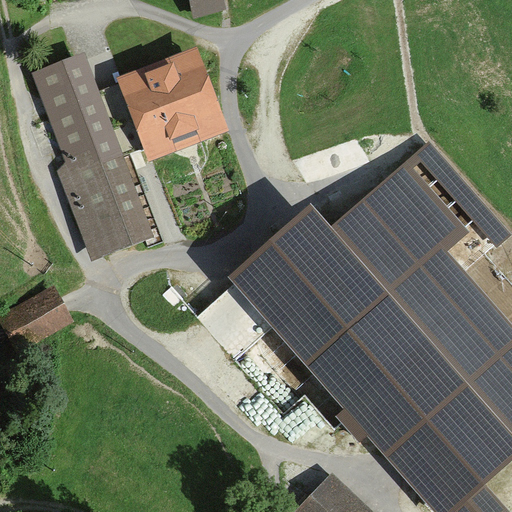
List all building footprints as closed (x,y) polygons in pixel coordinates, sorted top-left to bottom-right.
[(216,0),(190,0),(198,22),(221,14),(216,0)] [(190,67),(62,117),(78,156),(59,164),(98,263),(155,241),(122,156),(212,121),(190,67)] [(368,134),(348,144),(364,176),(384,166),(368,134)] [(377,190),(209,294),(271,393),(325,359),(372,435),(486,364),(377,190)] [(53,292),(5,320),(25,354),(73,327),(53,292)] [(366,511),(332,480),(301,511),(366,511)]
